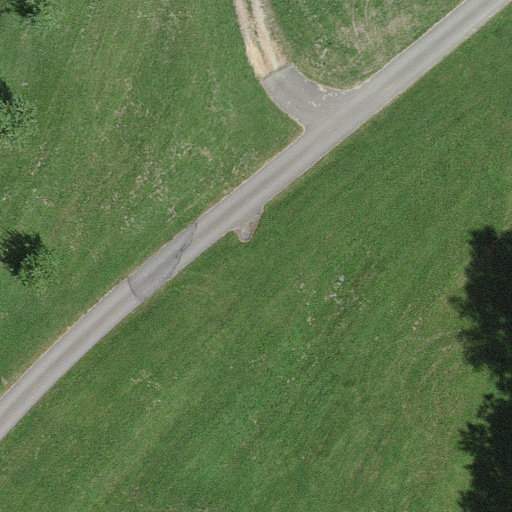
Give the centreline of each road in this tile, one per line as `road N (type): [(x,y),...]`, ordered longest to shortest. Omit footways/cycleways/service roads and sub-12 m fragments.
road 1 (residential): [(493,0),(61,356),(0,421)]
road 2 (track): [(254,0),(299,86),(354,122)]
